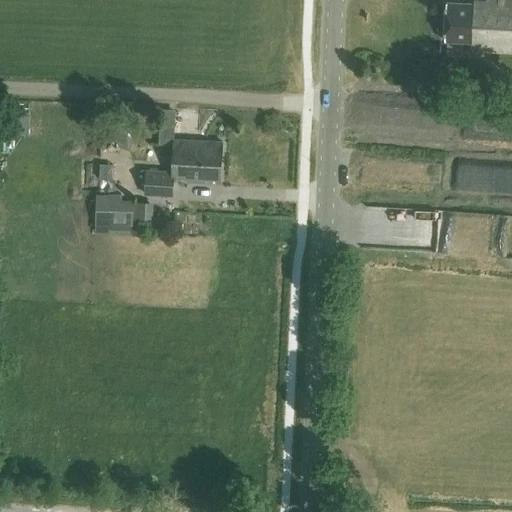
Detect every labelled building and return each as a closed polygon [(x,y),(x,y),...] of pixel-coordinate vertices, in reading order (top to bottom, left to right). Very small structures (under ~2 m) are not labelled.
[(511,51),(511,0),(486,0),(486,4),(447,2),(444,40),(473,42),(473,49),(511,51)] [(221,141),(174,139),(175,123),(164,122),(162,145),(172,145),(171,171),(146,170),(145,195),(172,196),(173,180),(220,182),(221,141)] [(511,192),(511,166),(496,166),(495,192),(511,192)] [(131,224),(132,204),(122,204),(122,196),(109,195),(109,223),(131,224)] [(182,197),(182,218),(210,219),(210,197),(182,197)] [(134,202),(133,220),(152,221),(153,202),(134,202)] [(511,213),(499,213),(497,253),(511,253),(511,213)]
